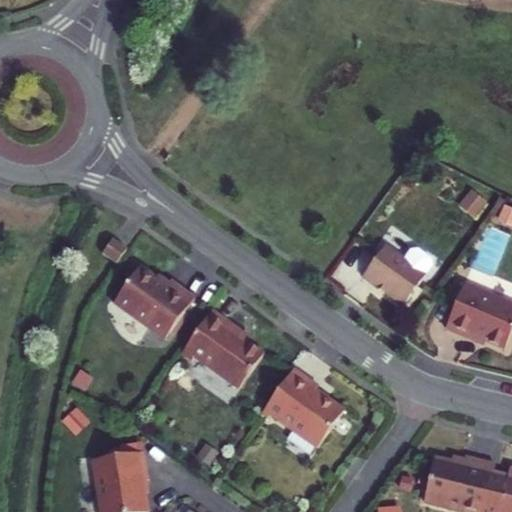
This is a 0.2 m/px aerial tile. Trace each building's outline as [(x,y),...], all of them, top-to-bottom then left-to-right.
[(487,205),(472,193),(460,208),(474,220),(487,205)] [(511,211),(505,208),(499,223),(511,228),(511,211)] [(117,265),(127,251),(113,241),(103,255),(117,265)] [(405,307),(427,275),(434,265),(433,258),(420,249),(413,250),(406,260),(386,246),(363,279),(376,288),(377,287),(405,307)] [(165,341),(195,300),(171,282),(167,287),(140,268),(114,305),(165,341)] [(511,333),(511,305),(465,286),(446,330),(473,341),(475,338),(505,350),(511,333)] [(242,334),(212,313),(182,355),(191,362),(194,358),(239,390),(264,356),(239,338),(242,334)] [(318,389),(294,371),(262,415),(268,419),(271,415),(318,449),(344,412),(316,392),(318,389)] [(143,454),(94,462),(101,511),(147,511),(144,490),(143,483),(148,482),(143,454)] [(494,474),(495,467),(466,459),(464,467),(435,460),(424,503),(459,511),(484,511),(485,511),(494,474)] [(511,511),(511,471),(510,471),(508,478),(499,511),(511,511)] [(499,511),(508,478),(494,474),(485,511),(490,511),(499,511)]
